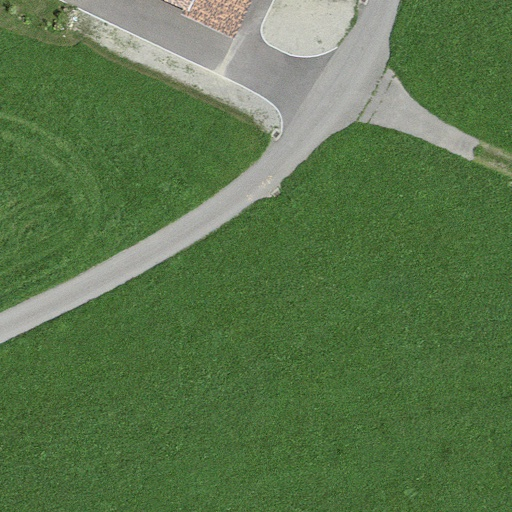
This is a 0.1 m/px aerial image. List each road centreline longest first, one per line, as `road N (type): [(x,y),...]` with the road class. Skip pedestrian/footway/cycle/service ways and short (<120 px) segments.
road 1 (track): [(0,331),(235,206),(349,91),(384,0)]
road 2 (track): [(511,158),(349,91)]
